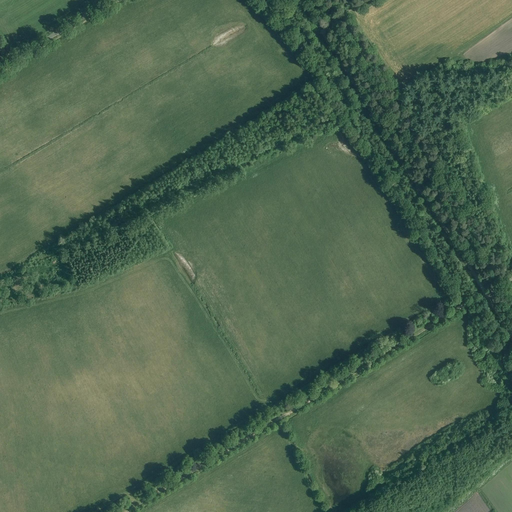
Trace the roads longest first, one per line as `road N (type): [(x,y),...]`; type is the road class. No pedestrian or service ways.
road 1 (track): [(132,507),(511,279)]
road 2 (track): [(301,0),(511,335)]
road 3 (tertiary): [(0,67),(111,0)]
